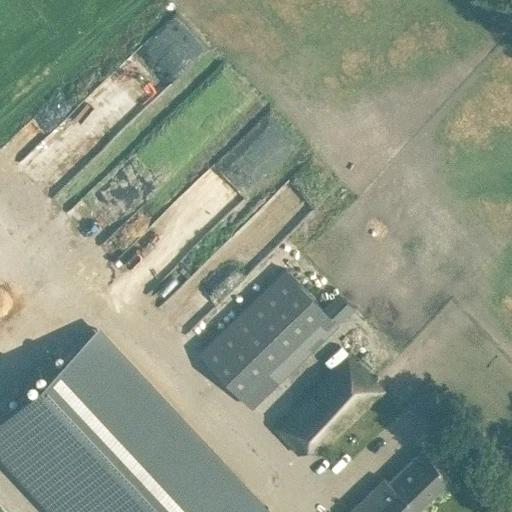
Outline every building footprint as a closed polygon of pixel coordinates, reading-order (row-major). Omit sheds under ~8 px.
[(200,354),(251,407),(337,323),(286,270),(200,354)] [(266,511),(95,328),(0,416),(0,452),(55,511),(266,511)] [(362,410),(383,389),(375,379),(348,355),(275,428),(297,452),(306,447),(314,449),(319,451),(362,410)] [(413,431),(429,415),(412,399),(397,416),(413,431)] [(414,511),(449,478),(421,448),(387,481),(384,478),(348,511),(414,511)]
